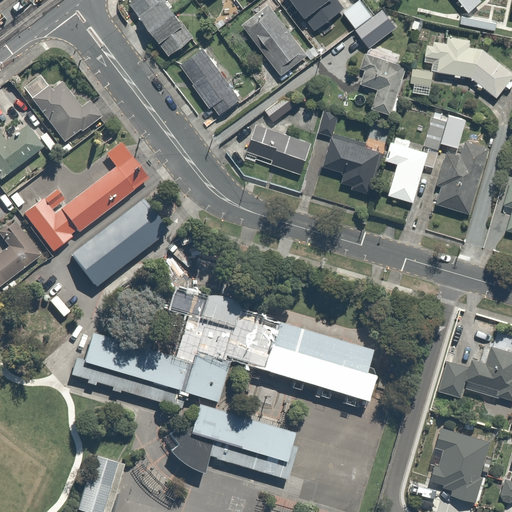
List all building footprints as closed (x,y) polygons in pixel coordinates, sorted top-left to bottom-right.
[(128,0),(126,2),(167,54),(192,35),(164,0),(128,0)] [(340,6),(335,0),(288,0),(309,29),(340,6)] [(369,14),(359,0),(353,0),(340,10),(351,26),(369,14)] [(478,0),(453,0),(464,12),(478,0)] [(266,3),(239,24),(280,76),(307,55),(266,3)] [(392,28),(379,8),(354,26),(368,45),(392,28)] [(452,72),(451,76),(459,77),(459,73),(466,74),(475,80),(472,86),(479,90),(481,87),(497,97),(501,90),(505,93),(511,82),(511,81),(509,79),(511,74),(511,71),(480,46),(468,44),(467,36),(446,35),(444,40),(431,40),(431,45),(419,44),(418,50),(423,51),(421,63),(428,63),(430,69),(452,72)] [(210,106),(216,116),(240,101),(202,45),(176,62),(206,108),(210,106)] [(404,64),(364,52),(355,82),(372,88),(367,107),(389,114),(404,64)] [(430,72),(409,69),(406,91),(427,94),(430,72)] [(45,83),(28,95),(61,141),(96,116),(85,101),(77,106),(59,81),(49,88),(45,83)] [(285,95),(263,109),(269,119),(291,105),(285,95)] [(324,103),(315,130),(330,134),(338,107),(324,103)] [(441,144),(455,148),(463,120),(431,110),(421,144),(440,149),(441,144)] [(252,122),(243,151),(267,159),(267,162),(299,173),(309,140),(252,122)] [(3,143),(0,139),(0,175),(42,145),(28,125),(3,143)] [(377,150),(328,136),(320,166),(340,171),(336,184),(365,192),(377,150)] [(386,193),(412,201),(422,164),(431,166),(435,154),(407,146),(409,141),(395,137),(393,142),(388,140),(383,159),(395,163),(386,193)] [(24,215),(52,251),(148,179),(119,142),(105,157),(114,167),(54,213),(44,198),(24,215)] [(458,156),(443,152),(434,184),(437,185),(433,202),(468,212),(485,150),(462,144),(458,156)] [(511,173),(509,173),(500,206),(508,208),(503,231),(511,233),(511,173)] [(6,176),(0,180),(0,185),(18,209),(27,202),(6,176)] [(171,235),(145,199),(71,253),(97,289),(171,235)] [(0,285),(41,256),(12,219),(0,229),(0,240),(6,248),(0,252),(0,285)] [(242,287),(221,282),(217,297),(238,302),(242,287)] [(218,406),(231,364),(360,403),(366,383),(361,382),(370,353),(277,324),(275,330),(256,324),(257,320),(238,314),(239,310),(233,305),(225,301),(215,299),(207,300),(205,304),(175,295),(170,313),(186,317),(173,360),(91,335),(83,361),(77,359),(71,378),(180,412),(185,395),(218,406)] [(511,376),(510,376),(511,368),(511,349),(481,340),(476,358),(469,356),(466,366),(444,359),(435,389),(457,396),(461,385),(511,400),(511,397),(511,376)] [(194,474),(202,477),(208,457),(286,480),(295,450),(289,448),(292,436),(198,407),(193,424),(171,436),(178,447),(169,453),(174,459),(181,465),(188,470),(194,474)] [(439,483),(438,487),(449,490),(448,495),(474,503),(481,476),(476,474),(485,440),(438,427),(433,445),(441,447),(436,465),(431,464),(427,480),(439,483)] [(136,438),(103,428),(77,511),(78,511),(115,511),(113,511),(136,438)] [(511,448),(508,461),(511,462),(511,472),(510,479),(503,477),(496,498),(509,502),(511,495),(511,448)] [(174,503),(181,489),(172,484),(163,478),(154,468),(147,458),(134,466),(143,478),(151,486),(158,493),(166,499),(174,503)]
